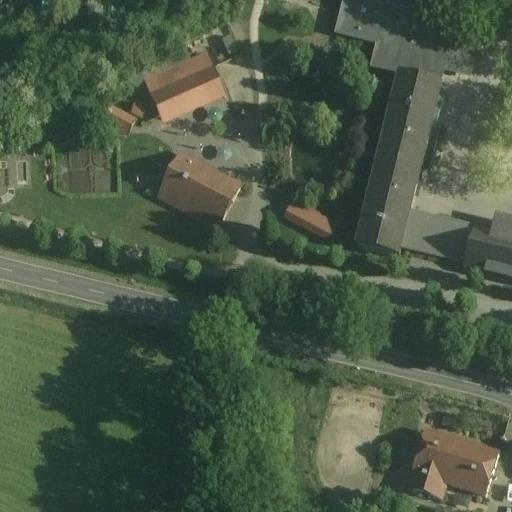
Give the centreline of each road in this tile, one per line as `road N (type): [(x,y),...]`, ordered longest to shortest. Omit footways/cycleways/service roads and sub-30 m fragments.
road 1 (secondary): [(511,397),(0,271)]
road 2 (unknown): [(231,326),(247,511)]
